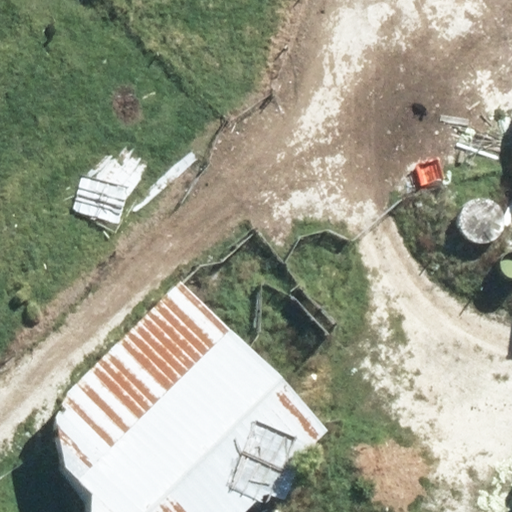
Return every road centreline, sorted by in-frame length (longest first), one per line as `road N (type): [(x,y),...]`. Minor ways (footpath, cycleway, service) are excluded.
road 1 (track): [(0,418),(309,139),(349,0)]
road 2 (track): [(511,345),(450,348),(309,139)]
